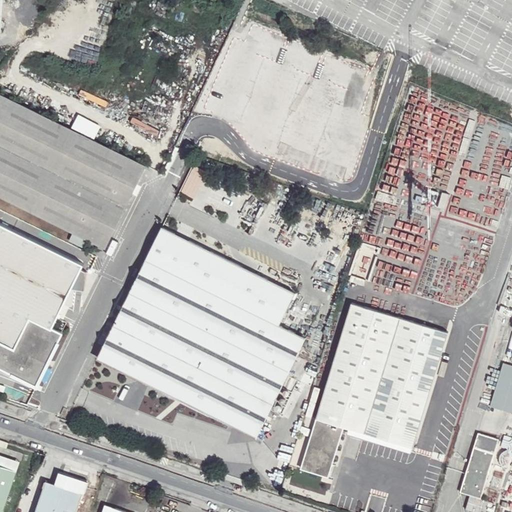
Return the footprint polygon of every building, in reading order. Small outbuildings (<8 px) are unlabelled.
[(146,165),(0,92),(0,193),(105,247),(146,165)] [(0,363),(41,383),(66,333),(54,327),(87,265),(0,221),(0,363)] [(296,289),(163,223),(129,291),(98,356),(257,435),(306,334),(280,323),(296,289)] [(411,452),(439,367),(450,329),(354,297),(316,414),(318,415),(301,466),(328,475),(345,427),(352,435),(378,442),(411,452)] [(511,365),(503,362),(490,406),(511,412),(511,365)] [(498,439),(478,432),(461,492),(481,498),(498,439)] [(0,511),(1,511),(20,460),(0,453),(0,511)] [(78,511),(90,480),(59,470),(53,483),(47,478),(35,511),(78,511)]
